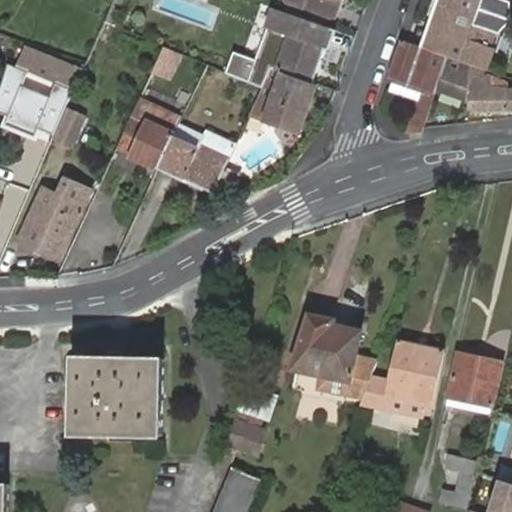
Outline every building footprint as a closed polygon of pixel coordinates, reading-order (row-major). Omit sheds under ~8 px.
[(342,0),(288,0),(285,12),(333,29),(343,0),(342,0)] [(469,63),(486,69),(490,70),(496,49),(493,48),(498,32),(500,33),(511,20),(511,12),(511,2),(507,0),(506,0),(438,0),(430,25),(422,47),(449,56),(469,63)] [(249,80),(264,86),(272,67),(279,69),(284,71),(315,83),(334,29),(333,29),(285,12),(268,6),(262,24),(269,27),(249,80)] [(423,132),(424,131),(435,96),(437,91),(445,68),(449,56),(422,47),(407,41),(403,40),(389,81),(393,82),(423,92),(420,101),(409,134),(423,132)] [(181,54),(165,46),(153,73),(170,80),(181,54)] [(74,90),(82,72),(26,48),(18,67),(25,70),(50,80),(64,86),(74,90)] [(511,89),(509,89),(510,84),(494,77),(485,74),(486,69),(469,63),(449,56),(445,68),(460,73),(464,76),(469,75),(469,102),(469,110),(469,112),(511,110),(511,89)] [(10,64),(0,94),(0,104),(13,108),(25,70),(18,67),(10,64)] [(300,132),(318,83),(315,83),(284,71),(279,69),(272,67),(264,86),(251,114),(267,120),(300,132)] [(460,73),(445,68),(437,91),(469,102),(469,75),(464,76),(460,73)] [(70,99),(74,90),(64,86),(50,80),(46,90),(70,99)] [(390,90),(420,101),(423,92),(393,82),(390,90)] [(141,99),(134,116),(146,121),(154,105),(141,99)] [(130,154),(159,168),(174,136),(175,134),(180,123),(181,123),(183,118),(154,105),(146,121),(134,116),(118,147),(131,153),(130,154)] [(69,109),(57,139),(73,146),(86,116),(69,109)] [(197,147),(198,144),(230,158),(237,144),(207,130),(204,135),(180,123),(175,134),(174,136),(197,147)] [(184,178),(215,192),(230,158),(198,144),(197,147),(174,136),(159,168),(183,180),(184,178)] [(60,259),(85,206),(92,189),(67,178),(59,194),(45,188),(20,241),(60,259)] [(312,315),(295,368),(321,374),(318,386),(322,387),(337,390),(342,391),(345,379),(358,382),(361,371),(353,369),(362,332),(344,328),(334,325),(335,319),(312,315)] [(372,377),(362,403),(422,417),(424,411),(430,412),(445,350),(400,340),(391,381),(372,377)] [(459,352),(449,397),(493,407),(503,362),(459,352)] [(122,357),(109,357),(76,356),(74,434),(108,435),(163,435),(165,358),(122,357)] [(378,360),(357,356),(353,369),(361,371),(358,382),(345,379),(342,391),(364,395),(372,377),(378,360)] [(247,383),(238,409),(271,420),(279,394),(247,383)] [(493,407),(449,397),(447,406),(491,416),(493,407)] [(221,460),(232,464),(237,447),(259,454),(268,429),(235,418),(221,460)] [(214,511),(247,511),(262,478),(233,467),(214,511)] [(444,488),(442,503),(467,509),(475,476),(462,473),(459,485),(457,491),(444,488)] [(0,483),(0,511),(9,511),(10,484),(0,483)] [(471,509),(480,511),(484,494),(475,491),(471,509)] [(486,511),(488,511),(489,511),(511,511),(511,500),(492,494),(486,511)] [(427,511),(403,503),(399,511),(427,511)]
